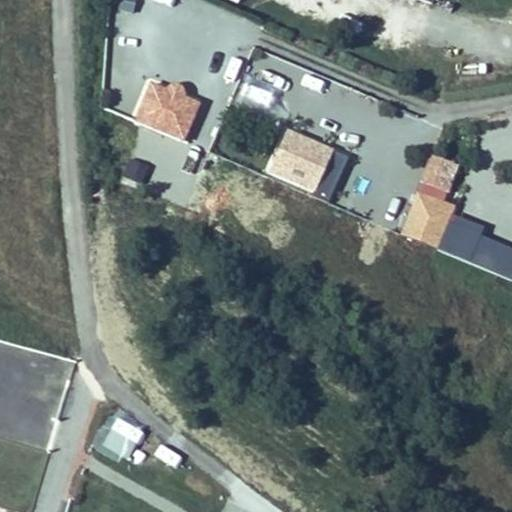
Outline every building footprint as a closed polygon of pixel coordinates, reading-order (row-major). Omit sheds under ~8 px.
[(258,65),(246,95),(276,107),(288,77),(258,65)] [(184,88),(178,84),(170,84),(165,87),(152,82),(137,118),(186,139),(201,103),(186,96),(184,88)] [(284,129),(265,173),(312,193),(331,149),(284,129)] [(115,141),(118,160),(135,158),(133,139),(115,141)] [(432,157),(423,187),(445,194),(454,164),(432,157)] [(438,252),(457,204),(419,189),(399,237),(438,252)] [(468,225),(462,237),(486,248),(491,236),(468,225)] [(511,260),(500,255),(494,271),(511,277),(511,260)]
